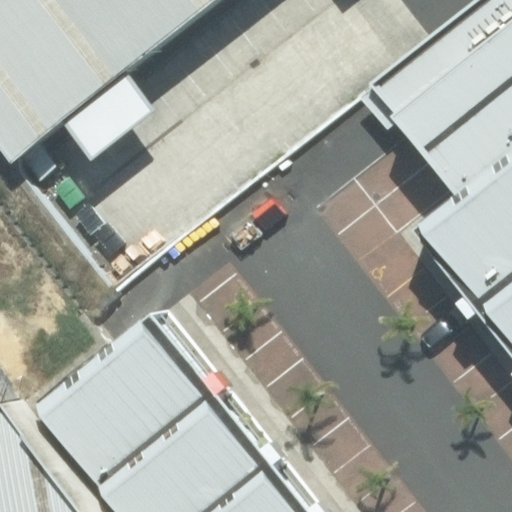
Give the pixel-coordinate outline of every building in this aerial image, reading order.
[(0,0),(0,187),(256,0),(0,0)] [(511,0),(501,0),(391,90),(402,104),(417,122),(511,44),(511,0)] [(509,167),(511,164),(511,44),(417,122),(477,193),(509,167)] [(480,302),(511,276),(511,171),(509,167),(477,193),(427,232),(480,302)] [(511,342),(511,276),(480,302),(511,342)] [(158,313),(43,402),(98,472),(212,382),(158,313)] [(212,382),(98,472),(129,511),(190,511),(267,452),(212,382)] [(94,511),(15,406),(0,408),(0,511),(94,511)] [(314,511),(267,452),(190,511),(314,511)]
